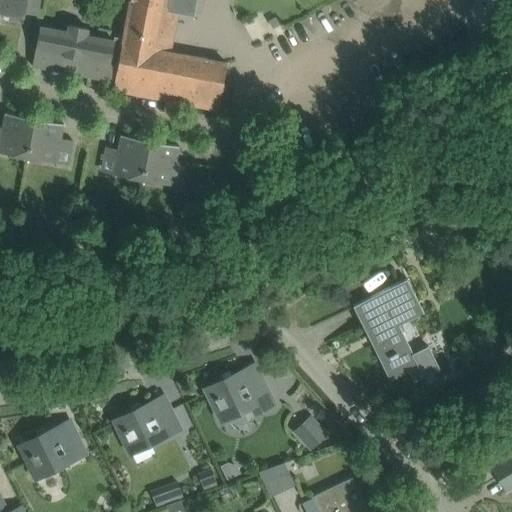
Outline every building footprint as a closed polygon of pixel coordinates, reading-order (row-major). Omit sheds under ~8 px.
[(0,0),(0,10),(24,15),(27,0),(0,0)] [(115,81),(113,90),(218,110),(226,62),(171,51),(179,10),(192,12),(194,0),(130,0),(122,42),(115,81)] [(276,16),(268,20),(273,28),(280,24),(276,16)] [(32,65),(115,81),(122,42),(114,40),(113,44),(86,39),(87,32),(69,28),(68,36),(40,30),(41,26),(40,26),(32,65)] [(0,151),(27,157),(34,117),(5,112),(3,126),(0,125),(0,135),(1,136),(0,140),(0,151)] [(61,137),(63,123),(34,117),(27,157),(56,162),(59,147),(71,149),(73,140),(61,137)] [(142,179),(150,139),(121,134),(118,148),(106,146),(104,155),(117,158),(114,173),(142,179)] [(176,159),(179,145),(150,139),(142,179),(171,184),(174,169),(186,171),(188,162),(176,159)] [(221,185),(219,196),(237,200),(240,189),(221,185)] [(431,214),(441,232),(459,222),(449,204),(431,214)] [(407,278),(353,305),(368,335),(370,334),(392,378),(408,370),(413,381),(440,368),(429,344),(413,352),(393,312),(418,301),(407,278)] [(205,387),(221,420),(258,402),(262,410),(275,403),(259,372),(247,378),(243,368),(205,387)] [(114,419),(130,452),(180,428),(169,404),(156,410),(152,400),(114,419)] [(329,433),(311,415),(302,423),(311,432),(302,440),(311,450),(329,433)] [(19,444),(36,477),(86,453),(74,429),(62,435),(57,425),(19,444)] [(511,486),(511,451),(509,453),(492,463),(507,490),(511,486)] [(272,466),(259,471),(271,496),(283,490),(272,466)] [(212,467),(198,471),(204,489),(218,484),(212,467)] [(366,511),(368,511),(352,476),(312,495),(319,511),(366,511)] [(159,487),(150,490),(155,506),(164,503),(159,487)] [(166,504),(170,511),(185,511),(180,499),(166,504)]
